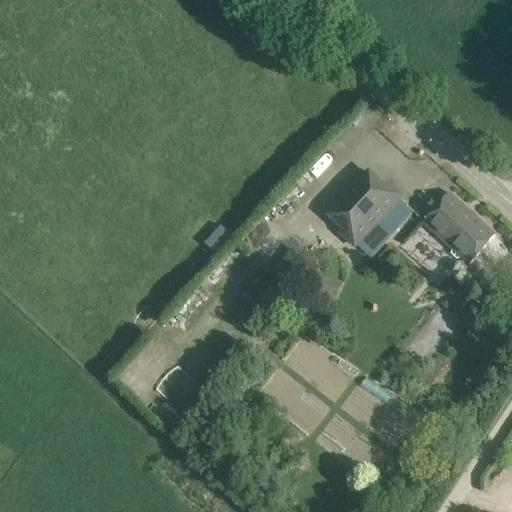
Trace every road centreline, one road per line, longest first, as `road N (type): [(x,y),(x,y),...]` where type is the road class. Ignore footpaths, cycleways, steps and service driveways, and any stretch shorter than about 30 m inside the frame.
road 1 (tertiary): [(511,208),(291,0)]
road 2 (unclassified): [(443,511),(511,405)]
